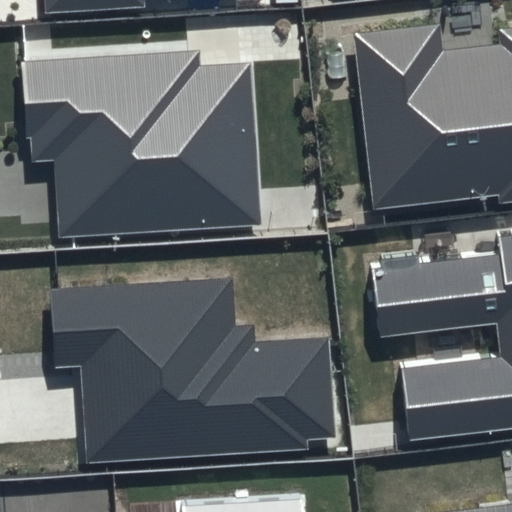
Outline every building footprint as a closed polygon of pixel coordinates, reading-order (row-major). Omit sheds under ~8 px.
[(418,13),(338,23),(359,194),(511,175),(511,1),(477,6),(480,29),(420,36),(418,13)] [(178,38),(2,46),(6,152),(36,150),(38,208),(231,199),(225,59),(179,61),(178,38)] [(511,222),(348,241),(357,325),(462,314),(466,349),(371,359),(378,424),(511,409),(511,308),(511,299),(511,298),(511,222)] [(216,259),(24,268),(28,353),(77,351),(81,432),(304,421),(300,331),(236,334),(234,307),(218,307),(216,259)] [(511,511),(511,492),(408,503),(408,511),(511,511)] [(301,511),(301,499),(186,506),(186,511),(301,511)]
